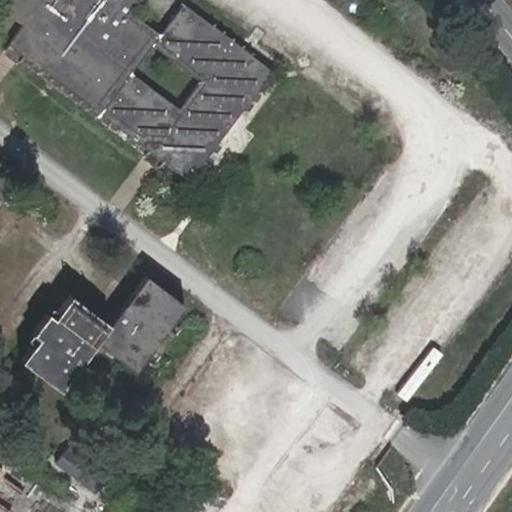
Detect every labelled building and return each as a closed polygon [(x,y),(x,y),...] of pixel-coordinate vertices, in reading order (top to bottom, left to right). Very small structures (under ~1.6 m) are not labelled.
[(6,0),(0,8),(0,10),(18,24),(10,36),(26,48),(21,54),(146,148),(151,142),(166,154),(163,160),(188,179),(269,70),(180,2),(157,32),(127,11),(134,0),(6,0)] [(26,48),(10,36),(0,49),(0,50),(15,63),(21,54),(26,48)] [(155,170),(163,160),(166,154),(151,142),(146,148),(140,158),(155,170)] [(43,314),(28,332),(35,338),(30,344),(18,360),(57,390),(95,340),(133,370),(146,353),(150,348),(156,353),(173,331),(166,326),(171,319),(183,304),(144,275),(107,324),(68,294),(55,312),(50,318),(43,314)] [(48,307),(43,314),(50,318),(55,312),(48,307)] [(178,324),(171,319),(166,326),(173,331),(178,324)] [(35,338),(28,332),(23,339),(30,344),(35,338)] [(153,358),(156,353),(150,348),(146,353),(153,358)] [(94,493),(106,477),(67,447),(54,463),(94,493)]
